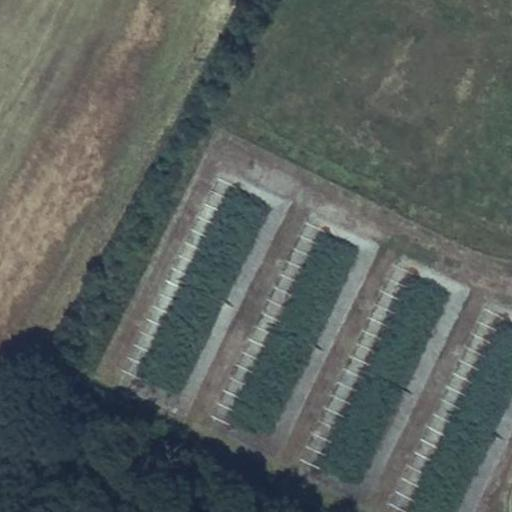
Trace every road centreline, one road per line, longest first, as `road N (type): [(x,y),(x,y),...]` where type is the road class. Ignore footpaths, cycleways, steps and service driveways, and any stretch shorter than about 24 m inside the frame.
road 1 (track): [(511,282),(486,279),(217,152),(107,381)]
road 2 (track): [(486,279),(372,511)]
road 3 (track): [(394,236),(284,469)]
road 4 (track): [(302,192),(194,424)]
